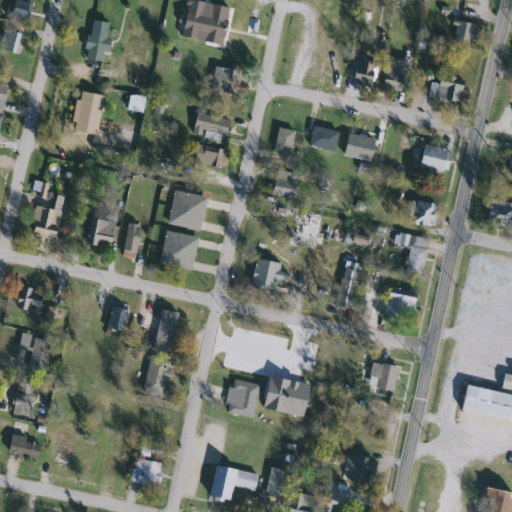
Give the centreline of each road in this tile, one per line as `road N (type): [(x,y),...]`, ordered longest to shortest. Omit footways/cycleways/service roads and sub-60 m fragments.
road 1 (residential): [(294,92),(312,24),(297,7),(278,10),(172,511)]
road 2 (tertiary): [(391,511),(505,0)]
road 3 (residential): [(430,349),(0,254)]
road 4 (residential): [(0,254),(56,0)]
road 5 (residential): [(263,88),(477,134)]
road 6 (residential): [(0,483),(141,511)]
